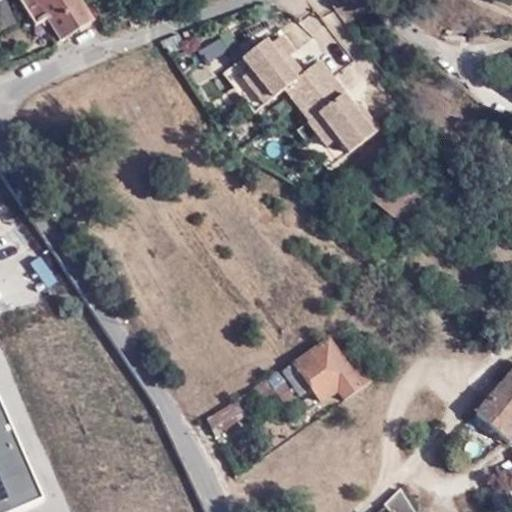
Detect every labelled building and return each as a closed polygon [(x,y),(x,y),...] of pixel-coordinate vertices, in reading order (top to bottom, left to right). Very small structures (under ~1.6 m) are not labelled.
[(22,0),(35,20),(44,15),(59,37),(93,20),(79,0),(22,0)] [(351,101),(314,55),(291,73),(278,57),(290,47),(276,30),(264,39),(259,34),(236,54),(246,66),(238,72),(260,99),(278,84),(322,138),(331,131),(345,147),(375,122),(355,97),(351,101)] [(411,237),(433,211),(377,162),(355,188),(411,237)] [(335,395),(340,403),(372,381),(362,367),(352,374),(333,348),(300,368),(294,360),(206,418),(212,431),(276,390),(284,400),(299,391),(304,399),(317,391),(325,402),(335,395)] [(0,511),(0,510),(43,496),(0,373),(0,511)] [(511,373),(475,413),(506,443),(511,437),(511,373)] [(417,511),(421,509),(402,486),(384,505),(391,511),(417,511)] [(499,511),(511,511),(511,500),(498,503),(499,511)]
